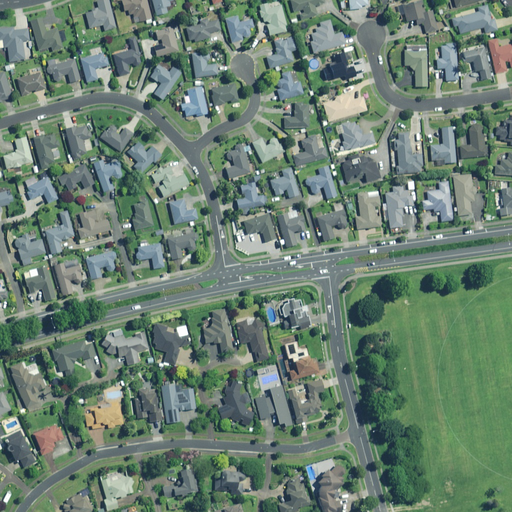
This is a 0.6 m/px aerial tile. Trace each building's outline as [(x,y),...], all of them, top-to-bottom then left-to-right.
[(116,28),(109,0),(100,0),(97,1),(99,8),(91,10),(92,12),(86,13),(90,28),(103,25),(105,31),(116,28)] [(151,19),(146,0),(121,0),(124,11),(128,10),(129,15),(133,14),(135,23),(151,19)] [(152,0),(156,16),(167,13),(166,7),(170,6),(169,1),(173,0),(172,0),(152,0)] [(322,4),(325,3),(324,0),(290,0),(294,12),(303,9),(304,13),(300,14),(301,20),(317,15),(315,8),(323,6),(322,4)] [(368,5),(367,0),(349,0),(350,10),(362,9),(361,6),(368,5)] [(424,13),(421,1),(402,6),(406,22),(411,21),(412,25),(423,23),(426,33),(438,30),(433,11),(424,13)] [(259,11),(261,19),(263,18),(264,22),(266,22),(270,35),(286,31),(284,25),(286,25),(282,6),(272,8),(270,3),(260,6),(261,11),(259,11)] [(492,20),(487,5),(478,8),(479,12),(452,19),(454,27),(458,26),(460,34),(484,28),(485,33),(498,30),(495,19),(492,20)] [(240,23),(238,16),(225,19),(232,43),(242,40),(242,38),(250,36),(248,28),(254,27),(252,19),(240,23)] [(46,32),(42,18),(31,21),(39,51),(51,47),(53,51),(63,49),(57,29),(46,32)] [(220,31),(218,20),(207,21),(207,20),(200,21),(200,25),(187,27),(189,43),(209,40),(208,33),(220,31)] [(334,34),(330,20),(320,23),(321,27),(315,28),(317,33),(311,34),(313,42),(311,42),(314,53),(346,44),(343,32),(334,34)] [(14,31),(13,27),(0,28),(0,48),(8,47),(10,62),(25,60),(23,41),(30,40),(28,29),(14,31)] [(179,51),(173,27),(156,32),(158,40),(161,39),(162,44),(154,46),(157,57),(179,51)] [(142,65),(134,36),(129,38),(132,50),(114,55),(120,76),(130,74),(127,65),(133,63),(134,67),(142,65)] [(296,50),(293,36),(274,42),(277,55),(266,58),(269,68),(293,62),(290,52),(296,50)] [(511,43),(499,47),(497,39),(488,41),(496,74),(507,71),(505,62),(509,61),(511,67),(511,43)] [(458,80),(456,44),(441,45),(442,59),(437,60),(437,69),(445,69),(446,81),(458,80)] [(491,78),(484,48),(463,53),(465,63),(473,61),(475,72),(479,71),(481,80),(491,78)] [(428,87),(428,51),(417,51),(417,52),(414,52),(414,51),(405,51),(405,66),(408,66),(415,72),(416,87),(428,87)] [(200,54),(200,52),(192,53),(196,78),(218,74),(216,64),(206,66),(206,61),(209,60),(208,53),(200,54)] [(333,56),(335,63),(330,65),(331,68),(324,69),(327,80),(345,75),(346,80),(356,77),(353,66),(348,67),(344,53),(333,56)] [(104,58),(103,54),(81,59),(87,82),(98,80),(95,69),(108,65),(106,57),(104,58)] [(81,80),(75,60),(55,65),(54,59),(47,60),(48,66),(46,67),(48,74),(52,73),(54,82),(62,80),(61,76),(68,74),(70,83),(81,80)] [(169,72),(158,65),(150,77),(161,84),(154,94),(163,100),(182,73),(173,67),(169,72)] [(293,84),(290,72),(282,74),(283,79),(276,81),(278,90),(277,90),(280,101),(303,94),(299,82),(293,84)] [(0,102),(12,99),(4,73),(0,73),(0,102)] [(46,89),(42,73),(17,79),(21,96),(29,94),(28,92),(35,90),(35,91),(46,89)] [(238,102),(236,84),(229,85),(229,86),(211,89),(214,106),(238,102)] [(209,114),(203,87),(187,91),(190,103),(181,105),(182,111),(184,110),(186,116),(196,114),(196,116),(209,114)] [(359,87),(352,89),(353,93),(323,102),(329,122),(367,110),(363,97),(362,97),(359,87)] [(309,128),(308,105),(300,106),(300,103),(295,103),(295,118),(284,118),(285,128),(309,128)] [(511,119),(506,119),(505,128),(496,127),(495,135),(500,135),(499,140),(510,141),(510,145),(511,145),(511,119)] [(356,127),(355,122),(341,125),(344,142),(343,142),(344,151),(375,144),(373,133),(362,135),(360,127),(356,127)] [(117,129),(110,124),(101,138),(121,152),(134,134),(126,128),(120,135),(115,132),(117,129)] [(92,138),(89,126),(76,129),(75,127),(66,129),(73,160),(80,158),(80,155),(86,154),(83,140),(92,138)] [(483,126),(469,127),(471,146),(460,147),(461,158),(486,156),(483,126)] [(456,163),(454,128),(442,128),(443,145),(430,146),(431,161),(444,160),(444,163),(456,163)] [(411,155),(410,132),(398,133),(399,140),(394,141),(395,151),(398,151),(399,168),(396,168),(397,174),(420,172),(419,166),(423,166),(422,154),(411,155)] [(59,147),(55,133),(34,138),(41,169),(49,167),(48,164),(54,162),(51,149),(59,147)] [(319,150),(315,136),(301,140),(304,152),(293,156),(295,166),(327,158),(325,148),(319,150)] [(34,162),(27,137),(15,141),(18,152),(3,156),(6,169),(34,162)] [(266,147),(262,138),(252,143),(262,163),(284,152),(276,137),(270,140),(271,144),(266,147)] [(145,149),(138,142),(128,153),(138,163),(134,167),(141,174),(153,162),(154,163),(162,155),(152,146),(147,151),(145,149)] [(250,173),(242,145),(235,147),(234,152),(226,154),(228,160),(232,159),(234,167),(226,169),(229,179),(250,173)] [(511,152),(508,152),(508,159),(501,159),(500,165),(495,165),(494,175),(511,175),(511,152)] [(370,156),(363,157),(359,158),(357,154),(346,157),(347,161),(342,163),(347,183),(365,178),(367,183),(381,179),(376,162),(372,163),(370,156)] [(104,165),(103,160),(93,163),(104,192),(113,189),(109,177),(112,176),(113,180),(123,177),(117,161),(104,165)] [(94,184),(85,165),(58,178),(62,186),(66,185),(69,191),(77,188),(75,184),(81,181),(85,189),(94,184)] [(177,178),(170,165),(151,175),(155,183),(162,180),(164,184),(158,187),(163,197),(189,184),(184,174),(177,178)] [(337,196),(328,166),(318,169),(320,175),(305,180),(307,186),(310,185),(313,196),(320,194),(318,188),(324,187),(327,199),(337,196)] [(299,195),(291,168),(282,170),(284,177),(271,181),(275,196),(283,193),(282,191),(286,189),(289,198),(299,195)] [(474,191),(472,174),(453,176),(458,216),(472,214),(470,202),(477,201),(475,191),(474,191)] [(58,199),(48,178),(37,183),(34,178),(25,182),(29,191),(27,192),(31,200),(44,194),(48,203),(58,199)] [(452,221),(449,181),(438,182),(439,191),(427,191),(428,200),(422,201),(423,210),(434,209),(434,211),(440,211),(441,221),(452,221)] [(258,197),(255,182),(240,186),(242,199),(237,200),(239,210),(242,210),(243,215),(249,214),(248,208),(268,204),(266,195),(258,197)] [(403,190),(402,186),(393,187),(393,193),(385,194),(390,228),(403,226),(401,216),(403,215),(402,207),(415,205),(414,198),(416,197),(415,188),(403,190)] [(511,189),(502,190),(503,208),(500,209),(500,215),(511,214),(511,189)] [(0,193),(0,212),(2,212),(0,207),(14,203),(11,191),(0,193)] [(381,206),(379,191),(358,194),(360,217),(355,217),(356,230),(380,227),(379,216),(375,217),(374,207),(381,206)] [(186,211),(184,200),(169,203),(174,224),(197,219),(195,209),(186,211)] [(153,226),(147,201),(134,204),(137,219),(132,220),(135,230),(153,226)] [(98,219),(95,210),(79,214),(83,228),(78,230),(80,239),(111,230),(108,220),(95,224),(94,220),(98,219)] [(349,226),(344,210),(331,213),(331,214),(317,218),(324,241),(335,238),(331,226),(338,225),(339,229),(349,226)] [(74,236),(67,211),(60,213),(63,226),(45,231),(52,254),(62,252),(59,243),(62,240),(74,236)] [(276,239),(269,214),(244,222),(248,235),(260,231),(263,243),(276,239)] [(306,230),(302,216),(289,220),(287,214),(278,216),(286,248),(297,245),(294,233),(306,230)] [(33,242),(30,232),(13,236),(17,248),(18,248),(23,266),(34,263),(32,257),(46,253),(42,239),(33,242)] [(199,239),(197,233),(167,239),(172,260),(182,258),(180,249),(187,248),(188,252),(196,250),(194,241),(199,239)] [(164,267),(160,243),(137,247),(138,253),(136,253),(137,261),(151,258),(153,269),(164,267)] [(116,258),(114,251),(85,259),(91,280),(101,277),(99,268),(106,266),(107,272),(115,270),(112,259),(116,258)] [(65,269),(64,264),(55,266),(63,296),(73,293),(70,281),(74,280),(75,284),(83,282),(79,266),(65,269)] [(55,298),(46,267),(29,272),(31,278),(25,280),(29,294),(42,290),(45,301),(55,298)] [(285,321),(283,321),(285,329),(300,326),(300,329),(310,327),(308,317),(309,317),(307,306),(303,307),(301,300),(294,301),(294,299),(287,301),(287,303),(281,304),(285,321)] [(206,344),(214,342),(214,344),(220,343),(222,353),(236,350),(235,342),(227,308),(211,312),(214,327),(203,330),(206,344)] [(260,320),(247,323),(247,321),(236,324),(241,344),(250,342),(253,352),(254,352),(257,362),(269,359),(260,320)] [(154,334),(152,345),(155,344),(156,349),(167,353),(164,362),(175,365),(179,352),(178,347),(189,345),(186,326),(176,328),(177,333),(166,331),(167,327),(154,325),(153,334),(154,334)] [(106,334),(106,336),(101,345),(107,348),(108,353),(112,355),(118,353),(119,357),(125,356),(127,366),(140,362),(137,353),(148,350),(144,332),(135,335),(135,337),(125,340),(124,336),(115,338),(106,334)] [(85,345),(84,341),(52,350),(55,361),(57,361),(60,372),(64,371),(66,376),(76,374),(73,362),(84,359),(84,360),(96,357),(92,344),(85,345)] [(311,363),(309,356),(307,348),(298,351),(295,341),(284,345),(288,358),(292,357),(293,363),(295,370),(289,371),(292,380),(319,372),(316,361),(311,363)] [(47,387),(41,373),(30,378),(23,362),(10,368),(13,374),(11,374),(26,408),(38,403),(33,393),(47,387)] [(0,380),(4,379),(0,368),(0,415),(11,411),(4,392),(0,393),(0,380)] [(325,391),(322,380),(307,384),(309,393),(308,402),(300,405),(295,389),(288,391),(297,424),(308,421),(306,417),(310,416),(316,414),(321,407),(320,403),(318,393),(325,391)] [(222,420),(229,417),(241,423),(250,426),(254,413),(247,411),(245,405),(250,403),(246,393),(240,396),(240,383),(224,389),(227,397),(223,398),(226,405),(218,408),(222,420)] [(176,391),(176,385),(162,387),(167,424),(180,422),(178,411),(196,409),(193,389),(176,391)] [(263,396),(255,398),(260,419),(270,417),(269,414),(276,412),(279,425),(284,423),(285,427),(292,425),(282,386),(270,389),(272,397),(264,399),(263,396)] [(158,410),(156,388),(139,390),(140,400),(135,401),(137,419),(149,417),(150,422),(163,421),(161,409),(158,410)] [(123,424),(120,402),(110,403),(111,407),(98,409),(98,406),(84,408),(86,426),(91,426),(92,429),(103,428),(103,425),(107,424),(108,428),(114,427),(114,426),(123,424)] [(55,444),(64,440),(57,423),(32,434),(42,458),(54,453),(52,447),(56,446),(55,444)] [(7,447),(6,448),(9,454),(10,454),(14,462),(20,460),(24,468),(36,463),(21,431),(3,439),(7,447)] [(345,469),(336,464),(333,472),(327,470),(317,485),(322,486),(319,495),(318,498),(321,511),(341,511),(340,507),(336,508),(333,496),(335,489),(340,491),(345,469)] [(181,472),(183,484),(162,488),(164,498),(198,492),(195,479),(193,479),(191,470),(181,472)] [(244,473),(222,471),(221,479),(215,478),(214,490),(231,491),(231,494),(242,495),(244,473)] [(121,496),(121,498),(126,497),(125,495),(133,493),(131,485),(133,484),(131,476),(127,478),(110,482),(109,478),(101,480),(106,499),(104,500),(107,511),(118,508),(116,500),(115,497),(121,496)] [(309,505),(303,478),(286,482),(288,489),(286,489),(289,502),(278,505),(280,511),(298,511),(297,508),(309,505)] [(83,499),(80,493),(66,501),(67,504),(63,507),(65,511),(89,511),(93,510),(86,497),(83,499)]
